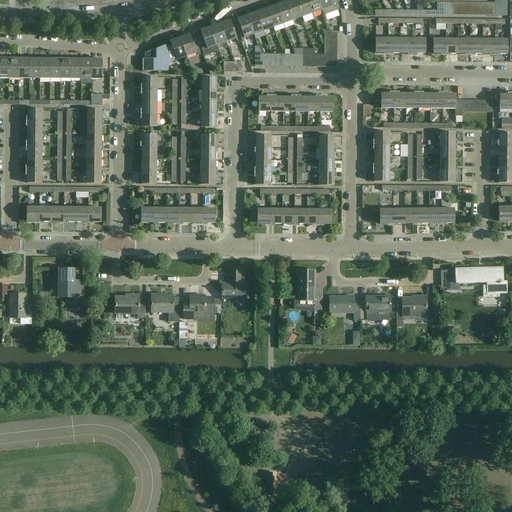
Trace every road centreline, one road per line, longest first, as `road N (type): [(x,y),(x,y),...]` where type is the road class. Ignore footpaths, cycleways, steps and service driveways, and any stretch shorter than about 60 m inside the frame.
road 1 (residential): [(231,248),(238,87),(252,80),(351,83)]
road 2 (residential): [(115,247),(117,50)]
road 3 (residential): [(353,248),(351,83)]
road 4 (residential): [(351,71),(511,73)]
road 5 (residential): [(330,248),(332,281),(424,279),(423,248)]
road 6 (residential): [(115,247),(114,280),(187,281),(203,277),(203,248)]
road 7 (residential): [(117,50),(259,0)]
road 8 (residential): [(7,247),(8,106)]
